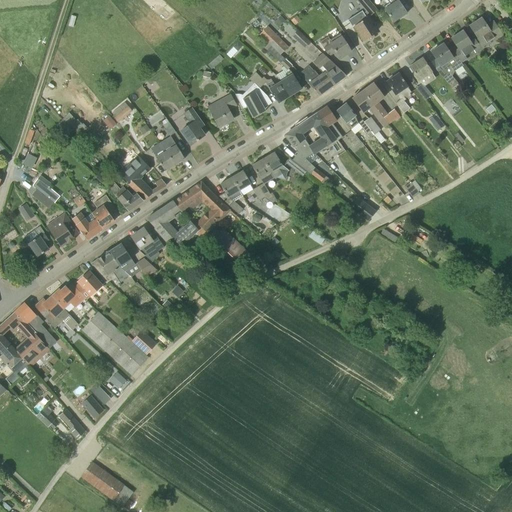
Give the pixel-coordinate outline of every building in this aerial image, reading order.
[(355,0),(370,16),(377,10),(368,0),(355,0)] [(386,0),(390,6),(385,9),(394,23),(407,14),(398,1),(397,1),(396,0),(386,0)] [(372,38),(377,35),(369,24),(371,23),(367,18),(364,13),(358,16),(362,22),(355,26),(363,39),(362,39),(363,41),(368,39),(367,38),(370,36),(372,38)] [(285,21),(280,16),(274,22),(279,27),(285,21)] [(474,39),(482,50),(503,36),(495,25),(489,30),(481,18),(470,27),(478,39),(476,41),(474,39)] [(260,34),(272,45),(281,54),(288,47),(267,26),(260,34)] [(482,50),(474,39),(470,42),(463,31),(457,35),(456,34),(452,36),(453,37),(451,39),(458,49),(454,52),(456,55),(461,63),(467,60),(464,56),(474,50),(476,53),(482,50)] [(351,52),(341,37),(339,34),(330,40),(328,37),(320,42),(329,57),(335,53),(339,59),(351,52)] [(305,48),(311,42),(303,35),(297,41),(305,48)] [(461,63),(456,55),(452,58),(443,44),(442,45),(441,44),(436,47),(437,49),(431,52),(444,72),(445,71),(447,74),(442,77),(451,88),(457,83),(452,76),(455,71),(463,66),(461,63)] [(281,55),(281,54),(272,45),(270,46),(266,50),(287,70),(292,65),(285,59),(281,55)] [(328,71),(332,77),(335,75),(339,81),(346,76),(337,67),(323,54),(313,62),(319,70),(323,66),(328,71)] [(419,81),(420,81),(432,72),(422,58),(409,67),(419,81)] [(334,85),(325,74),(319,78),(313,71),(309,67),(301,74),(310,84),(315,92),(319,96),(334,85)] [(283,81),(291,95),(302,89),(291,71),(285,75),(287,79),(283,81)] [(255,85),(259,89),(265,83),(255,73),(250,79),(255,85)] [(404,97),(411,92),(399,74),(387,82),(395,94),(399,100),(395,103),(403,113),(410,108),(404,101),(406,100),(404,97)] [(278,104),(291,95),(283,81),(275,86),(272,82),(267,85),(278,104)] [(363,91),(387,124),(398,116),(394,109),(387,114),(378,102),(384,97),(373,83),(363,91)] [(425,101),(432,95),(422,83),(416,89),(425,101)] [(267,97),(259,89),(255,85),(247,93),(248,96),(239,101),(243,109),(246,107),(253,118),(260,114),(261,113),(262,111),(261,109),(272,104),(267,97)] [(383,127),(387,124),(363,91),(352,99),(363,113),(369,108),(383,127)] [(219,127),(233,119),(228,110),(236,106),(230,96),(216,104),(219,109),(211,113),(219,127)] [(112,113),(115,117),(114,118),(118,123),(132,111),(128,106),(124,103),(112,113)] [(374,135),(364,122),(362,120),(358,123),(355,116),(356,116),(346,104),(336,112),(351,131),(354,135),(362,129),(369,138),(374,135)] [(336,140),(341,145),(338,141),(342,137),(333,124),(337,122),(327,107),(317,113),(336,140)] [(191,146),(199,140),(198,140),(204,136),(200,129),(204,125),(192,108),(184,114),(191,124),(181,131),(191,146)] [(313,153),(314,154),(332,142),(340,154),(345,151),(341,145),(336,140),(317,113),(302,124),(297,128),(313,153)] [(438,131),(444,126),(435,114),(429,120),(438,131)] [(106,125),(113,120),(109,116),(102,121),(106,125)] [(364,122),(374,135),(381,144),(384,142),(377,133),(379,131),(369,118),(364,122)] [(170,136),(175,132),(168,122),(164,125),(163,126),(170,136)] [(150,130),(146,125),(139,130),(143,135),(150,130)] [(84,132),(79,127),(74,132),(79,137),(84,132)] [(305,159),(313,153),(297,128),(286,135),(298,153),(292,161),(306,172),(310,175),(320,183),(327,187),(331,181),(325,177),(305,159)] [(33,131),(29,130),(25,144),(29,145),(33,131)] [(360,142),(354,135),(351,131),(346,135),(355,147),(360,142)] [(90,138),(85,133),(80,138),(85,143),(87,141),(90,138)] [(175,165),(185,159),(170,137),(167,139),(168,141),(162,144),(161,143),(160,143),(166,151),(175,165)] [(77,152),(83,145),(78,140),(72,148),(77,152)] [(175,165),(166,151),(160,143),(161,145),(151,150),(165,171),(175,165)] [(29,152),(23,163),(32,167),(38,157),(29,152)] [(263,159),(270,172),(271,172),(275,179),(277,178),(285,180),(287,172),(288,171),(282,166),(274,153),(263,159)] [(119,174),(145,200),(152,194),(148,190),(139,180),(150,169),(138,156),(119,174)] [(306,172),(292,161),(289,158),(285,163),(302,177),(306,172)] [(270,172),(263,159),(251,166),(259,179),(260,178),(263,183),(258,186),(264,197),(273,203),(276,201),(272,193),(270,194),(264,184),(274,178),(270,172)] [(239,191),(251,184),(243,171),(231,178),(239,191)] [(243,197),(239,191),(231,178),(220,184),(225,193),(218,197),(238,215),(242,210),(234,202),(243,197)] [(54,203),(60,196),(38,179),(33,186),(54,203)] [(162,180),(156,184),(160,190),(166,186),(166,184),(162,180)] [(415,180),(411,184),(418,192),(422,190),(415,180)] [(413,198),(419,193),(418,192),(411,184),(410,182),(404,187),(413,198)] [(120,189),(114,183),(107,189),(116,199),(117,198),(128,212),(143,201),(137,194),(132,198),(125,191),(126,190),(123,187),(120,189)] [(193,207),(201,202),(203,200),(212,210),(198,224),(207,233),(221,218),(222,219),(227,214),(223,210),(225,208),(201,183),(176,200),(177,200),(174,202),(181,210),(190,204),(193,207)] [(273,203),(264,197),(258,186),(252,190),(259,200),(264,197),(273,203)] [(48,209),(53,203),(36,189),(31,196),(48,209)] [(92,214),(102,229),(114,221),(108,212),(114,208),(108,199),(105,195),(93,204),(97,209),(92,213),(93,214),(92,214)] [(81,196),(75,201),(78,206),(85,201),(81,196)] [(368,221),(376,212),(359,198),(351,207),(368,221)] [(207,233),(198,224),(195,226),(190,221),(181,210),(174,202),(177,200),(176,200),(174,202),(173,201),(147,219),(167,242),(172,238),(181,247),(196,233),(202,240),(208,234),(207,233)] [(26,204),(18,209),(27,222),(35,216),(26,204)] [(103,230),(102,229),(92,214),(93,214),(92,213),(91,213),(96,220),(88,225),(80,214),(72,219),(87,240),(103,230)] [(68,244),(74,240),(72,236),(77,233),(63,214),(46,226),(61,247),(67,242),(68,244)] [(310,230),(315,224),(309,219),(305,225),(310,230)] [(38,257),(48,250),(44,243),(48,240),(43,232),(39,227),(34,230),(39,237),(29,244),(38,257)] [(152,240),(144,228),(131,237),(140,249),(146,245),(150,242),(155,248),(157,252),(163,247),(156,237),(152,240)] [(397,238),(383,229),(380,235),(394,243),(397,238)] [(238,263),(247,254),(222,231),(214,240),(238,263)] [(321,245),(324,239),(314,232),(310,238),(321,245)] [(273,236),(268,242),(275,247),(280,242),(273,236)] [(119,267),(124,272),(135,265),(131,259),(121,244),(109,252),(119,267)] [(129,277),(124,272),(119,267),(109,252),(90,264),(106,284),(109,282),(114,286),(129,277)] [(146,277),(157,270),(144,258),(137,263),(146,277)] [(75,287),(85,298),(86,300),(102,286),(89,272),(77,283),(80,286),(76,289),(75,287)] [(183,292),(177,286),(171,292),(177,298),(183,292)] [(85,298),(75,287),(70,292),(65,287),(61,291),(59,289),(52,296),(63,309),(70,303),(75,307),(85,298)] [(69,315),(63,309),(52,296),(46,301),(44,299),(35,307),(54,328),(69,315)] [(173,306),(169,302),(164,307),(168,311),(173,306)] [(48,348),(53,343),(54,342),(38,324),(41,322),(25,303),(15,312),(43,342),(43,343),(48,348)] [(15,312),(0,325),(0,334),(2,336),(11,328),(11,329),(16,324),(29,339),(16,351),(15,352),(29,366),(48,348),(43,343),(43,342),(15,312)] [(145,356),(130,342),(98,313),(82,330),(132,376),(148,358),(145,356)] [(145,356),(156,344),(141,330),(130,342),(145,356)] [(16,351),(2,336),(0,334),(0,349),(4,354),(0,358),(12,372),(13,372),(19,379),(20,378),(17,375),(25,368),(26,370),(30,367),(29,366),(15,352),(16,351)] [(10,386),(19,379),(13,372),(12,372),(4,379),(0,383),(5,388),(9,385),(10,386)] [(118,387),(124,381),(120,377),(114,383),(118,387)] [(5,388),(0,383),(0,400),(8,392),(6,390),(6,389),(5,388)] [(111,399),(100,388),(94,394),(104,405),(111,399)] [(104,411),(94,399),(91,396),(81,404),(84,407),(94,419),(104,411)] [(48,426),(54,419),(43,409),(37,416),(48,426)] [(76,440),(85,432),(85,431),(66,409),(58,416),(70,430),(69,431),(76,440)] [(53,420),(48,425),(53,429),(58,425),(53,420)] [(122,507),(133,492),(92,462),(81,477),(122,507)]
